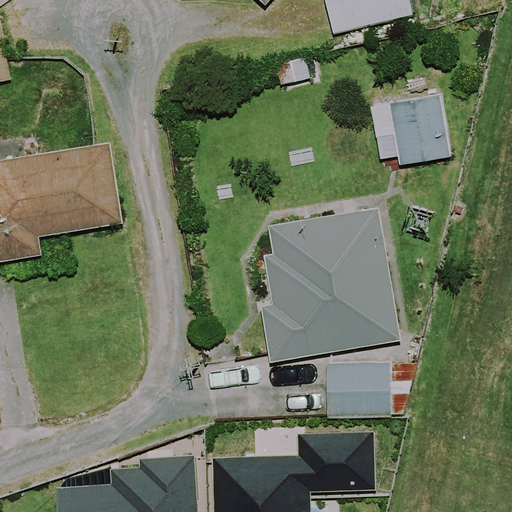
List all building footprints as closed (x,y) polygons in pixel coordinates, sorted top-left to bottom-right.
[(409,17),(405,0),(320,0),(329,35),(409,17)] [(450,158),(442,97),(369,107),(377,168),(450,158)] [(116,224),(103,143),(0,159),(0,261),(41,255),(38,236),(116,224)] [(398,342),(377,203),(256,221),(269,305),(257,306),(265,361),(398,342)] [(403,419),(405,365),(324,363),(323,417),(403,419)] [(371,507),(369,435),(260,438),(262,510),(371,507)]
